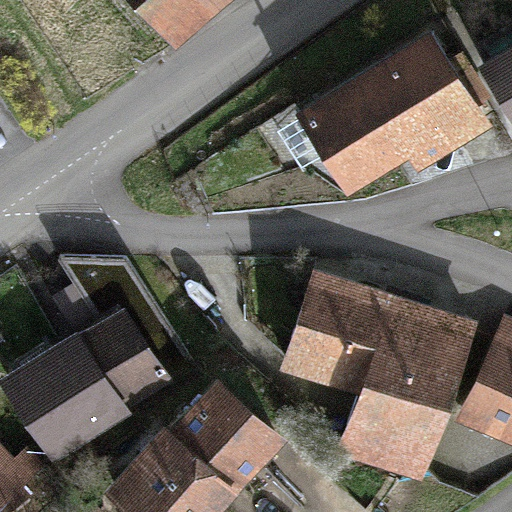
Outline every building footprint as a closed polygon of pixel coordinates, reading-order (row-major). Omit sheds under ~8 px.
[(146,0),(173,33),(214,0),(146,0)] [(445,23),(307,104),(361,196),(499,115),(445,23)] [(511,41),(492,54),(511,87),(511,41)] [(494,309),(323,261),(296,357),(359,374),(339,446),(447,476),(456,428),(494,309)] [(131,290),(3,365),(54,453),(182,378),(131,290)] [(511,314),(494,309),(456,428),(511,446),(511,314)] [(239,354),(120,484),(149,511),(231,511),(313,422),(239,354)] [(0,422),(0,503),(40,470),(0,422)]
